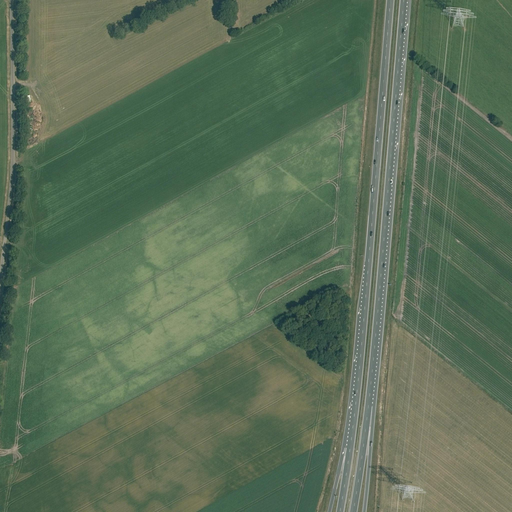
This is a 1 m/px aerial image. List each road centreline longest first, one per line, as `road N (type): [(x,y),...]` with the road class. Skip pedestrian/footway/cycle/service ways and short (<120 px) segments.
road 1 (trunk): [(390,0),(349,448)]
road 2 (trunk): [(368,406),(403,0)]
road 3 (unclassified): [(0,279),(12,173),(11,0)]
